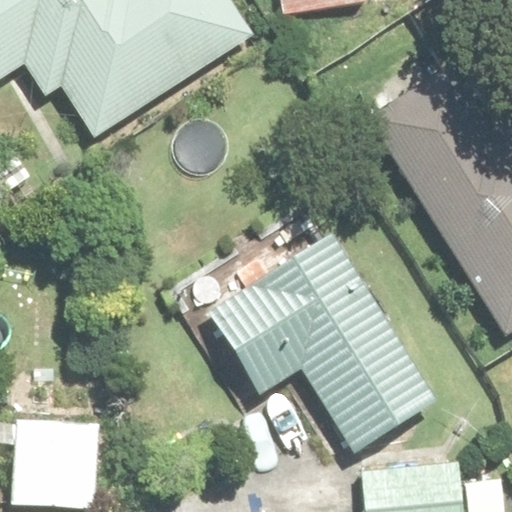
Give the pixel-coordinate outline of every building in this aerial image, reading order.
[(0,0),(0,86),(21,74),(41,106),(59,95),(90,145),(249,46),(219,0),(0,0)] [(358,0),(279,0),(281,18),(360,11),(358,0)] [(511,130),(477,72),(376,134),(502,342),(511,336),(511,130)] [(347,453),(427,404),(328,241),(200,319),(251,403),(299,374),(347,453)] [(94,511),(98,426),(16,423),(12,511),(94,511)] [(499,511),(498,486),(460,488),(460,472),(363,476),(364,511),(499,511)]
